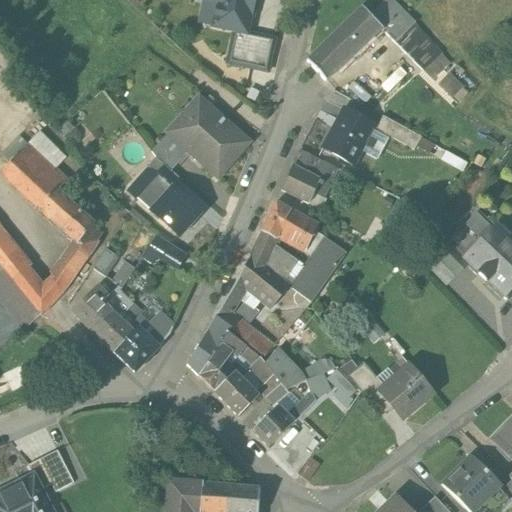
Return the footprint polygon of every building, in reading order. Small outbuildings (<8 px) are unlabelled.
[(225,32),(233,34),(246,37),(247,34),(253,0),(205,0),(204,3),(217,6),(212,27),(225,30),(225,32)] [(363,9),(307,62),(322,78),(340,71),(382,29),(363,9)] [(434,42),(415,22),(394,43),(413,64),(434,42)] [(246,37),(233,34),(227,64),(267,73),(275,40),(247,34),(246,37)] [(248,144),(200,101),(187,116),(198,126),(182,144),(220,178),(248,144)] [(344,109),(322,149),(354,166),(376,126),(344,109)] [(421,137),(383,117),(376,130),(414,151),(421,137)] [(39,133),(7,167),(2,162),(0,165),(0,172),(28,199),(45,180),(66,158),(39,133)] [(341,171),(300,152),(294,163),(312,171),(309,178),(318,182),(312,195),(320,199),(331,178),(336,181),(341,171)] [(178,178),(161,162),(159,159),(150,169),(158,176),(170,187),(178,178)] [(312,171),(294,163),(281,192),(308,205),(312,195),(318,182),(309,178),(312,171)] [(170,187),(158,176),(138,198),(180,236),(200,214),(170,187)] [(95,227),(45,180),(28,199),(75,243),(76,245),(87,234),(95,227)] [(345,256),(315,235),(318,227),(275,204),(257,242),(276,251),(277,241),(280,237),(307,251),(308,249),(315,254),(307,265),(328,280),(345,256)] [(26,261),(0,226),(0,265),(41,313),(48,307),(38,286),(26,261)] [(511,246),(494,230),(465,261),(504,296),(505,295),(511,287),(511,246)] [(75,243),(50,276),(38,286),(48,307),(60,295),(98,242),(87,234),(76,245),(75,243)] [(150,237),(144,258),(172,266),(178,245),(150,237)] [(276,251),(257,242),(250,257),(266,271),(271,274),(280,256),(275,254),(276,251)] [(120,258),(108,250),(94,270),(103,278),(120,258)] [(266,271),(251,257),(227,297),(238,305),(245,295),(249,298),(246,303),(255,310),(261,301),(271,309),(275,304),(280,297),(288,287),(271,274),(266,271)] [(41,313),(0,265),(0,300),(25,330),(38,318),(41,313)] [(126,265),(113,284),(121,290),(134,271),(126,265)] [(328,280),(307,265),(290,288),(310,305),(328,280)] [(107,296),(99,287),(86,299),(89,302),(76,315),(92,332),(112,313),(102,302),(107,296)] [(116,297),(112,292),(107,296),(102,302),(112,313),(92,332),(113,353),(135,332),(130,328),(134,322),(124,312),(133,303),(121,290),(116,297)] [(274,348),(232,315),(238,305),(227,297),(214,319),(265,358),(274,348)] [(280,297),(275,304),(279,308),(285,301),(280,297)] [(135,332),(113,353),(134,374),(158,349),(142,333),(149,326),(140,317),(143,313),(133,303),(124,312),(134,322),(130,328),(135,332)] [(212,323),(186,367),(197,378),(227,334),(212,323)] [(227,334),(197,378),(212,394),(232,374),(223,365),(231,356),(236,358),(240,352),(244,347),(227,334)] [(250,368),(260,360),(244,347),(240,352),(243,354),(243,359),(250,368)] [(304,383),(277,352),(265,366),(287,392),(304,383)] [(383,388),(363,365),(347,379),(379,414),(389,406),(377,393),(383,388)] [(287,392),(265,366),(253,376),(263,386),(258,391),(273,408),(289,395),(287,392)] [(432,395),(408,366),(383,388),(377,393),(389,406),(403,422),(432,395)] [(258,400),(232,374),(212,394),(237,421),(258,400)] [(269,410),(253,425),(257,429),(251,435),(266,450),(324,396),(317,377),(304,383),(311,395),(286,418),(278,408),(273,413),(269,410)] [(511,420),(489,443),(511,465),(511,420)] [(503,491),(471,458),(442,487),(466,511),(506,511),(511,506),(511,502),(502,492),(503,491)] [(52,486),(39,462),(27,467),(31,477),(33,476),(40,491),(52,486)] [(31,477),(0,491),(0,511),(50,511),(40,491),(33,476),(31,477)] [(197,511),(200,486),(168,483),(164,511),(197,511)] [(503,491),(502,492),(511,502),(511,483),(503,491)] [(257,511),(260,490),(200,486),(197,511),(257,511)] [(409,511),(396,498),(381,511),(409,511)] [(445,511),(433,499),(419,511),(445,511)]
